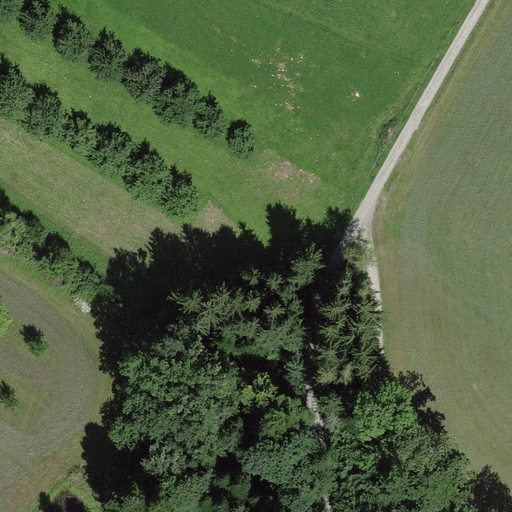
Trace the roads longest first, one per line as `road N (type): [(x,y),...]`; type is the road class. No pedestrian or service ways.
road 1 (track): [(487,0),(362,219),(321,311),(309,381),(329,511)]
road 2 (track): [(362,219),(379,376),(475,511)]
